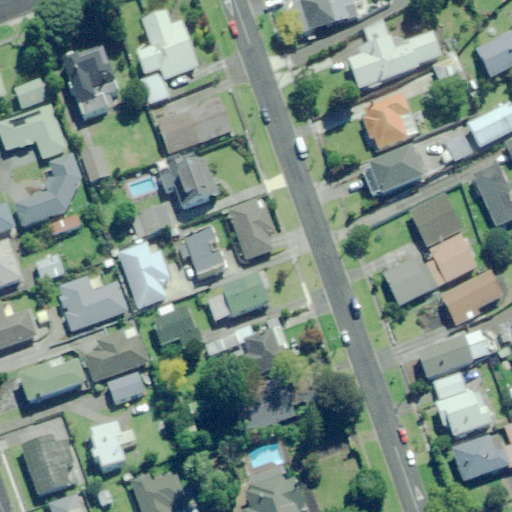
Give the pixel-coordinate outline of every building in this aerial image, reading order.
[(347,0),(342,2),(340,0),(313,0),(292,7),(297,21),(302,37),(358,19),(352,0),(347,0)] [(160,70),(164,81),(198,69),(182,23),(171,27),(167,15),(143,24),(152,49),(137,55),(144,76),(160,70)] [(382,88),(381,86),(419,71),(418,67),(443,57),(433,33),(404,45),(405,49),(395,53),(391,44),(383,25),(362,33),(369,49),(342,60),(356,96),(367,91),(368,93),(382,88)] [(511,34),(500,41),(476,53),(490,81),(511,69),(511,34)] [(80,58),(76,59),(64,64),(85,119),(113,108),(109,97),(120,93),(105,53),(82,62),(80,58)] [(466,81),(456,59),(432,69),(442,91),(466,81)] [(163,82),(160,74),(145,79),(138,82),(147,106),(169,98),(163,82)] [(45,100),(38,81),(14,90),(21,109),(45,100)] [(363,112),(365,118),(362,120),(371,145),(374,143),(378,153),(418,138),(404,98),(402,98),(398,87),(386,91),(390,103),(363,112)] [(231,135),(221,103),(158,124),(169,156),(231,135)] [(511,134),(511,108),(510,105),(467,128),(480,151),(511,134)] [(0,134),(6,152),(18,147),(20,152),(34,147),(33,142),(36,141),(36,143),(42,160),(66,152),(50,106),(0,122),(0,134)] [(444,147),(447,153),(441,156),(446,165),(452,162),(453,165),(471,156),(463,138),(444,147)] [(110,178),(101,149),(80,156),(90,185),(110,178)] [(426,182),(415,152),(370,169),(372,176),(365,178),(374,202),(426,182)] [(49,164),(53,178),(46,195),(14,206),(22,229),(66,214),(81,182),(72,156),(49,164)] [(165,167),(168,176),(161,179),(166,194),(175,190),(183,212),(220,198),(207,162),(198,165),(195,156),(165,167)] [(511,224),(511,201),(511,199),(511,198),(511,191),(502,167),(496,169),(475,178),(497,230),(511,224)] [(463,232),(446,198),(411,215),(428,250),(463,232)] [(263,212),(260,204),(229,214),(246,263),(274,254),(270,243),(275,236),(266,211),(263,212)] [(0,234),(14,230),(6,206),(0,208),(0,234)] [(172,231),(166,211),(134,220),(140,241),(172,231)] [(77,216),(47,226),(53,243),(83,233),(77,216)] [(187,262),(192,261),(198,280),(225,271),(213,234),(186,243),(187,247),(183,249),(187,262)] [(477,270),(461,238),(432,253),(436,261),(426,265),(438,289),(477,270)] [(0,245),(0,289),(21,282),(8,243),(0,245)] [(166,302),(162,291),(165,284),(170,283),(160,255),(151,258),(147,246),(119,256),(138,312),(166,302)] [(64,275),(57,257),(35,264),(41,283),(64,275)] [(425,270),(419,273),(414,263),(399,270),(395,262),(381,270),(401,308),(429,294),(436,290),(425,270)] [(504,299),(492,275),(442,298),(457,328),(478,318),(476,313),(504,299)] [(269,292),(264,278),(223,290),(225,299),(208,304),(214,324),(269,307),(265,293),(269,292)] [(92,293),(87,279),(59,289),(73,332),(127,314),(117,284),(92,293)] [(6,320),(0,304),(0,351),(37,339),(28,312),(6,320)] [(188,310),(177,314),(154,322),(158,336),(162,348),(181,342),(184,352),(203,345),(198,333),(196,334),(188,310)] [(49,321),(45,311),(35,315),(38,324),(49,321)] [(492,314),(477,321),(466,326),(474,344),(489,337),(486,330),(497,325),(492,314)] [(136,329),(122,333),(97,342),(100,353),(85,358),(95,384),(149,366),(136,329)] [(239,346),(244,359),(230,364),(238,385),(289,366),(284,353),(288,352),(280,330),(254,340),(250,329),(206,345),(210,356),(239,346)] [(474,364),(472,360),(478,358),(471,341),(470,338),(419,358),(429,382),(474,364)] [(85,386),(78,365),(50,375),(48,369),(21,379),(30,406),(85,386)] [(145,395),(138,376),(108,386),(115,405),(145,395)] [(466,393),(460,376),(433,385),(439,402),(466,393)] [(232,398),(239,418),(247,438),(295,420),(281,380),(259,388),(232,398)] [(493,426),(480,392),(437,408),(445,430),(450,428),(454,440),(493,426)] [(212,417),(210,412),(216,410),(212,399),(187,407),(191,419),(193,424),(212,417)] [(95,464),(98,463),(101,473),(125,465),(120,448),(136,442),(133,433),(122,437),(117,424),(88,433),(93,450),(90,451),(95,464)] [(197,440),(196,429),(184,431),(185,441),(197,440)] [(511,448),(503,451),(499,437),(452,452),(463,485),(511,468),(511,448)] [(55,446),(53,439),(22,450),(39,498),(71,487),(65,467),(76,463),(69,442),(55,446)] [(287,485),(283,472),(250,482),(254,494),(247,496),(251,511),(305,511),(306,511),(297,482),(287,485)] [(172,511),(179,509),(178,507),(187,503),(176,475),(151,485),(149,478),(131,485),(141,511),(172,511)] [(112,505),(109,495),(97,498),(100,509),(112,505)] [(81,511),(76,497),(48,507),(49,511),(81,511)]
